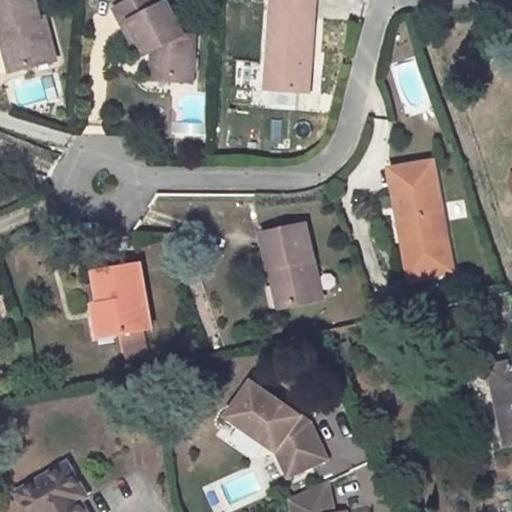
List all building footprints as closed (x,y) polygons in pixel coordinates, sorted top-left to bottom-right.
[(0,0),(0,19),(5,18),(16,64),(53,54),(41,10),(35,12),(32,0),(0,0)] [(151,40),(154,46),(146,50),(146,60),(164,63),(163,69),(187,73),(192,28),(178,25),(164,0),(163,0),(121,0),(109,7),(119,24),(125,21),(137,41),(140,45),(151,40)] [(303,0),(265,0),(261,85),(294,86),(296,60),(300,60),(303,0)] [(0,19),(0,53),(3,67),(16,64),(5,18),(0,19)] [(119,24),(131,45),(137,41),(125,21),(119,24)] [(432,175),(388,181),(392,216),(398,215),(411,292),(449,286),(432,175)] [(280,231),(261,235),(266,269),(275,267),(280,302),(319,297),(307,226),(280,231)] [(147,330),(137,269),(115,273),(91,277),(97,314),(112,312),(115,336),(117,336),(123,335),(126,357),(145,353),(141,332),(147,330)] [(364,308),(373,335),(396,331),(387,301),(364,308)] [(97,314),(101,338),(115,336),(112,312),(97,314)] [(511,361),(492,366),(509,438),(511,437),(511,361)] [(309,424),(251,384),(227,419),(276,453),(289,479),(327,460),(309,424)] [(65,452),(18,480),(36,511),(88,511),(75,488),(83,483),(65,452)] [(334,511),(330,484),(297,500),(298,511),(339,511),(334,511)]
